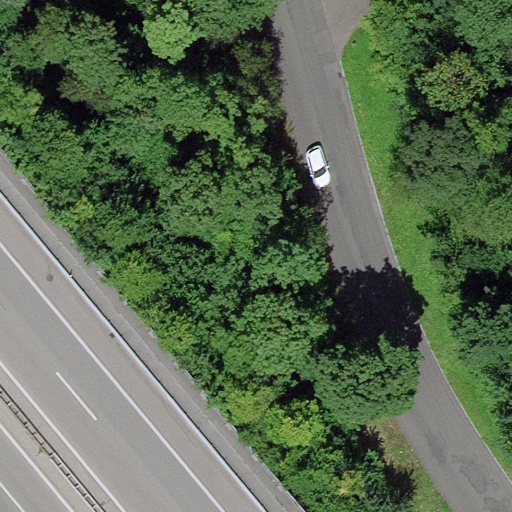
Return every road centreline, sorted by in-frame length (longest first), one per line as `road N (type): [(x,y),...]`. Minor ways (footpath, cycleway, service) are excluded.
road 1 (unclassified): [(285,0),(377,311),(487,511)]
road 2 (motorway): [(160,511),(0,320)]
